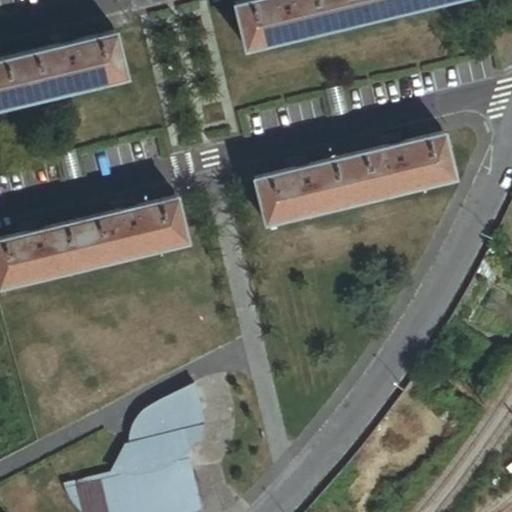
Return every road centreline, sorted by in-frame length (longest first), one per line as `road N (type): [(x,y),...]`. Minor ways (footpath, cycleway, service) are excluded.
road 1 (residential): [(0,207),(511,97)]
road 2 (residential): [(511,140),(420,326),(349,428),(271,511)]
road 3 (residential): [(0,32),(129,0)]
